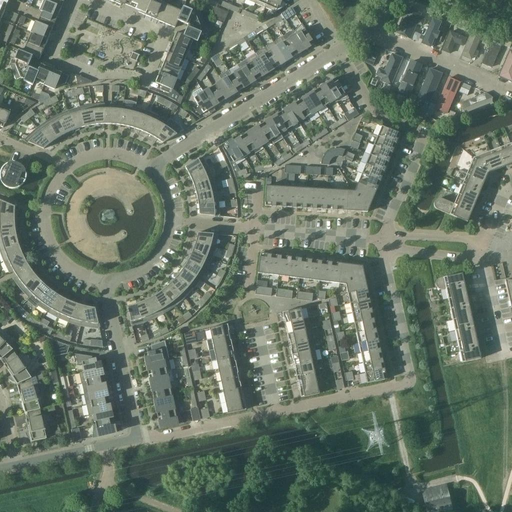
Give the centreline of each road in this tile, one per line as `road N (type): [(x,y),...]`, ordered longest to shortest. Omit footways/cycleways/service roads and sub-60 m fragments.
road 1 (residential): [(275,413),(410,384),(383,239)]
road 2 (residential): [(383,239),(424,135),(376,115),(337,50)]
road 3 (residential): [(155,171),(337,50)]
road 4 (residential): [(61,26),(49,56),(94,75),(148,75),(164,35),(128,19)]
road 5 (residential): [(383,239),(173,224)]
road 6 (residential): [(135,442),(106,282)]
road 7 (residential): [(135,442),(275,413)]
road 8 (residential): [(502,88),(372,31)]
road 9 (residential): [(16,466),(135,442)]
